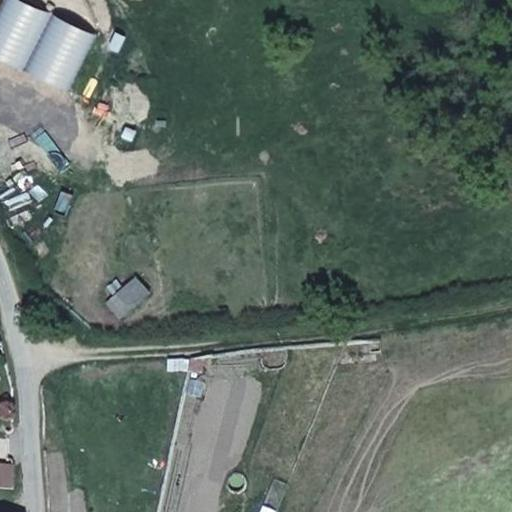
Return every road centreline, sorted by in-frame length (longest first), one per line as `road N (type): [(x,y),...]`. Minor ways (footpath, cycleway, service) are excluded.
road 1 (track): [(511,303),(193,350),(24,359)]
road 2 (unclassified): [(0,261),(24,359),(34,511)]
